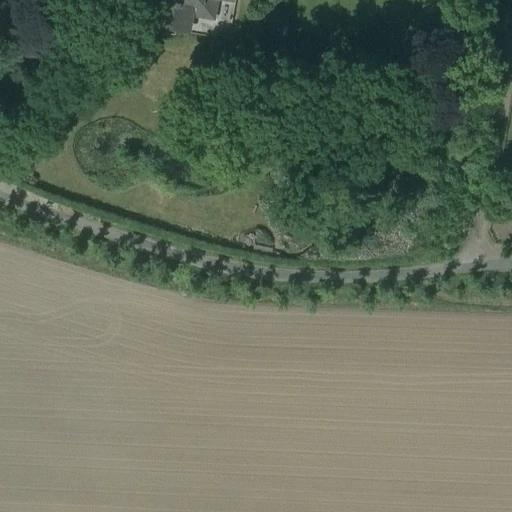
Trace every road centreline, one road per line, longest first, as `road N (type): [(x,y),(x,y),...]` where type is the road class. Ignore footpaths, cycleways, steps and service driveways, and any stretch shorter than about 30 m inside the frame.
road 1 (unclassified): [(0,198),(244,270),(326,277),(475,264)]
road 2 (unclassified): [(475,264),(511,48)]
